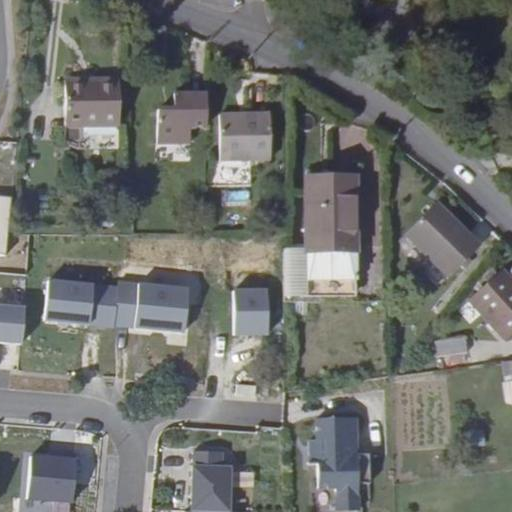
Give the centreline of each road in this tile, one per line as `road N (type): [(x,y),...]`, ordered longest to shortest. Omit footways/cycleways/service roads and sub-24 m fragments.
road 1 (tertiary): [(511,225),(363,106),(249,40),(152,0)]
road 2 (residential): [(0,402),(104,415),(133,431),(132,511)]
